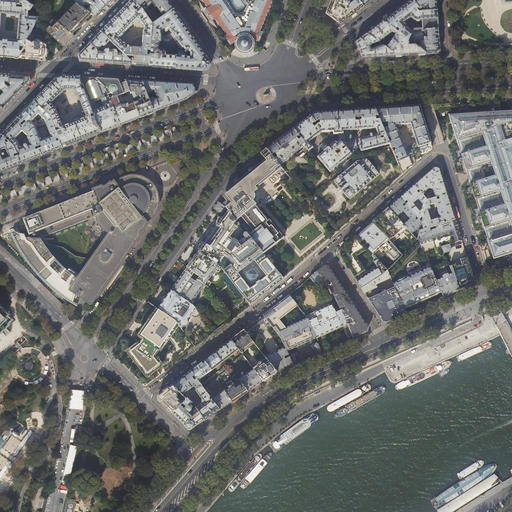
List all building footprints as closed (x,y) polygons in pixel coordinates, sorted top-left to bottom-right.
[(0,0),(0,55),(6,56),(19,57),(25,46),(25,38),(26,37),(30,33),(35,23),(39,16),(28,15),(28,9),(30,9),(34,4),(27,0),(0,0)] [(75,0),(76,1),(84,6),(87,2),(88,4),(89,2),(91,3),(87,8),(90,10),(92,12),(95,15),(100,9),(105,4),(101,0),(93,0),(94,0),(93,0),(75,0)] [(131,0),(124,8),(110,22),(101,32),(110,41),(121,52),(123,54),(129,47),(125,44),(125,43),(124,43),(119,39),(139,18),(140,18),(139,19),(139,20),(144,28),(144,31),(143,31),(143,37),(152,37),(153,25),(144,12),(131,0)] [(131,0),(144,12),(152,3),(156,8),(157,8),(158,9),(164,17),(174,10),(167,0),(131,0)] [(203,0),(206,3),(206,4),(208,7),(206,8),(208,12),(211,15),(213,19),(215,18),(217,21),(218,20),(227,34),(225,35),(231,43),(234,41),(235,41),(235,42),(235,43),(236,44),(236,46),(235,46),(236,47),(237,47),(237,48),(238,49),(239,50),(240,50),(242,51),(241,52),(243,52),(243,51),(244,51),(244,52),(246,51),(248,51),(249,50),(250,51),(251,51),(251,50),(251,49),(253,48),(253,47),(254,46),(254,45),(255,45),(255,44),(255,43),(255,41),(255,40),(254,39),(255,38),(259,40),(262,31),(260,30),(266,14),(271,0),(203,0)] [(330,0),(329,3),(326,12),(333,17),(340,23),(356,10),(364,5),(360,0),(330,0)] [(416,10),(418,8),(411,0),(395,12),(382,22),(408,40),(412,32),(409,31),(408,29),(403,23),(411,17),(411,18),(412,19),(413,20),(414,21),(416,21),(417,21),(419,21),(420,20),(422,20),(422,30),(424,30),(438,29),(437,20),(437,11),(426,12),(421,12),(420,13),(419,13),(418,12),(416,10)] [(411,0),(418,8),(420,10),(423,7),(424,9),(426,8),(426,12),(437,11),(436,0),(411,0)] [(85,19),(92,12),(90,10),(87,8),(84,6),(76,1),(73,5),(74,5),(71,8),(70,7),(64,14),(65,15),(62,17),(61,17),(57,21),(63,24),(72,33),(79,25),(80,26),(81,24),(86,20),(85,19)] [(176,36),(183,47),(194,39),(184,24),(174,10),(164,17),(153,25),(152,37),(151,40),(159,41),(159,40),(167,41),(169,41),(176,36)] [(72,33),(63,24),(57,21),(56,20),(55,20),(53,21),(51,23),(50,25),(49,25),(46,29),(64,46),(70,40),(75,35),(72,33)] [(374,28),(366,34),(378,42),(378,43),(389,35),(393,38),(386,48),(396,56),(396,57),(406,56),(425,55),(425,53),(408,40),(382,22),(374,28)] [(438,29),(424,30),(422,30),(413,31),(412,32),(408,40),(425,53),(425,55),(437,54),(439,51),(439,40),(438,29)] [(106,46),(110,41),(101,32),(97,36),(90,43),(97,51),(102,46),(102,47),(103,46),(104,46),(106,46)] [(42,37),(41,36),(41,35),(38,34),(36,33),(30,33),(26,37),(32,41),(34,39),(35,38),(36,38),(37,38),(38,39),(38,40),(41,40),(44,42),(44,40),(43,39),(42,37)] [(372,45),(378,42),(366,34),(361,38),(355,42),(361,59),(396,57),(396,56),(386,48),(382,46),(372,49),(371,49),(370,47),(371,46),(370,46),(372,45)] [(202,51),(194,39),(183,47),(176,36),(169,41),(167,41),(166,52),(166,55),(177,56),(176,68),(191,69),(202,70),(202,69),(206,70),(207,69),(208,68),(209,67),(210,65),(210,63),(209,62),(207,60),(208,59),(202,51)] [(33,58),(45,59),(45,56),(46,47),(46,44),(44,42),(41,40),(38,40),(38,39),(37,38),(36,38),(35,38),(34,39),(32,41),(26,37),(25,38),(25,46),(19,57),(33,58)] [(151,40),(152,37),(143,37),(142,46),(141,47),(141,48),(129,47),(123,54),(126,57),(133,57),(133,63),(135,65),(141,66),(150,66),(151,50),(151,47),(151,40)] [(166,52),(167,41),(159,40),(159,41),(151,40),(151,47),(153,47),(152,50),(151,50),(150,66),(163,67),(176,68),(177,56),(166,55),(166,52)] [(98,51),(97,51),(90,43),(78,56),(80,61),(88,62),(97,63),(98,52),(98,51)] [(104,52),(98,52),(97,63),(105,63),(113,64),(114,51),(108,50),(106,51),(105,51),(104,51),(104,52)] [(116,51),(114,51),(113,64),(122,64),(135,65),(133,63),(126,57),(123,54),(121,52),(121,53),(119,53),(119,52),(117,52),(117,51),(116,51)] [(0,71),(0,91),(3,88),(7,84),(9,83),(9,80),(10,72),(0,71)] [(18,73),(10,72),(9,80),(12,83),(10,86),(7,84),(3,88),(5,91),(4,92),(3,92),(0,94),(0,103),(5,108),(18,94),(32,79),(30,73),(18,73)] [(83,86),(80,77),(70,76),(64,76),(55,79),(45,89),(34,101),(42,108),(45,105),(47,107),(44,110),(50,116),(52,121),(55,129),(59,128),(60,130),(56,132),(62,148),(71,145),(92,136),(101,133),(95,117),(92,118),(91,116),(94,114),(85,90),(82,91),(80,86),(83,86)] [(92,78),(80,77),(83,86),(85,90),(94,114),(95,117),(101,133),(110,129),(120,125),(105,87),(96,78),(92,78)] [(120,84),(119,80),(116,80),(96,78),(105,87),(120,125),(130,121),(134,120),(140,118),(134,104),(134,103),(129,105),(128,104),(121,106),(117,96),(130,91),(126,82),(120,84)] [(125,80),(126,82),(130,91),(134,102),(138,101),(139,105),(138,105),(137,103),(134,104),(140,118),(147,115),(154,112),(149,99),(147,95),(142,81),(135,81),(125,80)] [(186,85),(142,81),(147,95),(153,93),(153,92),(155,92),(155,93),(157,99),(155,99),(154,98),(153,97),(149,99),(154,112),(164,108),(186,100),(195,94),(198,93),(197,89),(195,85),(191,85),(186,85)] [(44,110),(42,108),(34,101),(26,109),(17,118),(31,131),(35,128),(36,127),(31,122),(39,114),(44,120),(46,124),(52,121),(50,116),(44,110)] [(430,145),(430,144),(431,144),(428,135),(422,115),(419,105),(400,106),(385,108),(374,108),(378,118),(379,120),(381,123),(387,123),(387,125),(388,127),(383,129),(387,138),(390,137),(392,141),(389,142),(389,144),(391,149),(394,147),(396,151),(393,152),(402,173),(404,173),(403,171),(407,170),(406,168),(407,167),(412,165),(416,162),(415,160),(418,160),(419,159),(421,157),(420,154),(427,153),(426,152),(428,151),(430,150),(430,149),(431,148),(431,146),(430,145)] [(359,146),(360,151),(361,151),(362,151),(389,144),(389,142),(387,138),(383,129),(381,123),(379,120),(376,122),(376,119),(378,118),(374,108),(367,109),(358,109),(359,118),(361,118),(361,121),(359,121),(359,130),(376,129),(377,135),(372,136),(371,134),(369,135),(370,136),(358,139),(358,140),(359,140),(360,145),(359,145),(359,146)] [(348,110),(337,111),(337,120),(340,120),(340,123),(337,123),(338,134),(343,134),(343,131),(359,130),(359,121),(355,122),(355,119),(359,118),(358,109),(348,110)] [(315,112),(310,116),(315,123),(317,121),(319,121),(319,124),(317,125),(322,132),(333,132),(333,135),(338,134),(337,123),(334,123),(334,120),(337,120),(337,111),(327,111),(315,112)] [(511,111),(501,112),(449,116),(450,119),(468,176),(494,258),(511,252),(511,111)] [(312,125),(315,123),(310,116),(302,122),(293,129),(298,135),(300,134),(302,137),(301,139),(307,146),(305,148),(309,151),(313,148),(309,142),(322,132),(317,125),(314,128),(312,125)] [(27,135),(31,131),(17,118),(10,125),(1,135),(6,139),(8,137),(10,139),(8,141),(13,146),(18,142),(15,139),(17,137),(18,138),(21,135),(20,134),(22,131),(27,135)] [(55,129),(52,121),(46,124),(51,137),(41,140),(36,127),(35,128),(31,131),(42,156),(52,152),(62,148),(56,132),(55,129)] [(298,137),(298,135),(293,129),(287,133),(274,143),(266,149),(280,166),(302,147),(304,149),(305,148),(307,146),(301,139),(301,138),(298,140),(297,139),(298,137)] [(42,156),(31,131),(27,135),(31,145),(28,146),(28,145),(27,145),(27,144),(24,145),(24,146),(24,147),(21,148),(19,143),(21,142),(20,140),(18,142),(13,146),(21,164),(31,160),(42,156)] [(343,136),(343,134),(338,134),(338,139),(339,141),(344,146),(346,148),(351,154),(353,156),(359,155),(354,138),(354,140),(353,140),(352,141),(350,142),(349,142),(347,142),(345,141),(345,140),(344,139),(343,137),(343,136)] [(6,143),(5,142),(7,140),(6,139),(1,135),(0,135),(0,172),(11,168),(21,164),(13,146),(8,141),(6,143)] [(341,149),(344,146),(339,141),(337,143),(336,142),(337,142),(336,142),(335,142),(334,142),(328,147),(326,145),(321,149),(323,151),(323,152),(317,157),(329,172),(351,154),(346,148),(343,150),(341,149)] [(282,168),(280,166),(266,149),(260,154),(265,160),(257,166),(268,179),(282,168)] [(345,194),(349,199),(353,196),(354,196),(355,195),(374,178),(374,179),(375,178),(379,174),(374,168),(375,168),(368,161),(366,159),(365,159),(357,161),(334,181),(338,186),(338,187),(339,187),(344,193),(343,193),(344,194),(344,193),(344,194),(345,194)] [(268,179),(257,166),(253,169),(246,175),(257,188),(268,179)] [(424,176),(414,184),(422,194),(429,188),(433,189),(435,197),(436,197),(438,196),(447,194),(443,181),(439,168),(435,167),(424,176)] [(273,183),(286,172),(282,168),(269,179),(273,183)] [(267,221),(255,206),(256,205),(253,201),(254,199),(255,198),(255,197),(255,195),(254,194),(254,193),(258,190),(256,188),(257,188),(246,175),(226,191),(225,193),(224,194),(224,195),(224,197),(224,199),(225,199),(226,201),(224,202),(221,205),(225,207),(226,208),(228,211),(263,254),(284,238),(269,220),(267,221)] [(35,236),(34,233),(40,230),(43,237),(91,218),(89,213),(90,213),(90,211),(92,210),(95,217),(96,216),(97,217),(98,220),(98,222),(99,223),(101,227),(102,228),(106,230),(109,232),(110,233),(80,276),(74,272),(73,275),(63,267),(58,261),(55,258),(52,255),(49,251),(46,245),(45,244),(37,244),(26,240),(26,241),(25,242),(24,239),(16,236),(12,234),(15,241),(18,247),(24,256),(29,264),(33,268),(37,272),(41,277),(44,279),(51,285),(61,293),(61,292),(74,301),(78,295),(90,304),(91,303),(92,304),(140,236),(139,235),(139,234),(139,233),(140,232),(139,232),(145,227),(147,224),(146,223),(148,221),(150,219),(152,217),(156,213),(157,210),(158,208),(158,203),(158,200),(158,198),(158,196),(157,193),(156,190),(155,188),(154,186),(152,184),(150,182),(148,181),(146,179),(144,178),(139,176),(136,176),(134,176),(132,176),(129,176),(128,176),(126,177),(122,179),(118,181),(115,183),(114,182),(111,184),(110,183),(104,188),(104,187),(103,188),(102,188),(102,187),(101,187),(93,190),(94,192),(38,214),(24,219),(30,234),(32,233),(34,236),(35,236)] [(414,184),(408,190),(399,198),(418,218),(420,221),(422,223),(427,201),(422,194),(414,184)] [(443,220),(446,219),(446,222),(448,222),(455,219),(451,206),(447,194),(438,196),(439,199),(437,200),(436,197),(435,197),(428,200),(427,201),(422,223),(421,223),(424,229),(440,224),(444,223),(443,220)] [(390,209),(397,217),(403,212),(409,219),(403,224),(404,225),(412,234),(420,227),(421,223),(422,223),(420,221),(418,222),(417,222),(418,218),(399,198),(395,201),(388,208),(390,209)] [(221,205),(218,202),(214,208),(222,214),(226,208),(225,207),(221,205)] [(390,209),(382,215),(382,214),(381,215),(378,218),(379,219),(374,223),(388,239),(404,225),(403,224),(397,217),(390,209)] [(198,252),(209,259),(211,260),(215,264),(216,263),(214,261),(218,256),(219,257),(223,257),(224,256),(228,258),(232,264),(224,270),(245,298),(251,306),(257,300),(262,296),(275,286),(275,287),(282,282),(282,281),(284,279),(263,254),(228,211),(223,217),(222,217),(221,219),(217,224),(218,224),(216,226),(217,226),(211,234),(204,243),(203,244),(199,250),(198,252)] [(458,229),(455,219),(448,222),(449,224),(441,227),(440,224),(424,229),(420,231),(417,239),(419,244),(419,243),(432,239),(435,249),(441,247),(450,244),(462,240),(458,229)] [(389,240),(388,239),(374,223),(372,221),(365,228),(357,236),(362,242),(363,241),(364,241),(365,242),(364,244),(373,255),(381,248),(386,254),(388,257),(389,255),(394,261),(393,262),(394,264),(396,262),(402,255),(391,242),(389,244),(387,242),(389,240)] [(362,242),(357,236),(349,243),(340,251),(339,254),(346,265),(354,277),(365,270),(357,258),(358,257),(357,256),(366,250),(377,268),(357,281),(359,285),(361,288),(387,271),(373,255),(364,244),(361,246),(360,244),(362,242)] [(441,247),(444,253),(449,252),(451,248),(450,244),(441,247)] [(207,261),(209,259),(198,252),(192,260),(185,271),(192,276),(193,274),(195,275),(196,275),(197,276),(197,277),(198,278),(197,280),(208,287),(211,283),(208,280),(215,270),(218,273),(222,268),(215,264),(211,260),(209,263),(207,261)] [(450,269),(452,274),(456,273),(456,275),(453,276),(459,289),(471,283),(474,278),(467,257),(460,259),(460,261),(455,263),(455,264),(449,266),(450,269)] [(316,271),(324,280),(325,281),(334,295),(339,307),(340,308),(343,306),(345,309),(341,311),(346,323),(349,322),(348,319),(350,317),(351,317),(353,321),(352,321),(353,322),(347,325),(353,337),(360,334),(362,333),(362,334),(367,331),(368,327),(365,322),(355,306),(328,265),(324,264),(316,271)] [(393,283),(395,287),(405,309),(408,307),(409,307),(410,307),(411,307),(411,306),(415,304),(416,304),(417,304),(416,304),(417,304),(417,303),(427,298),(429,297),(430,297),(435,295),(437,294),(441,292),(436,281),(432,271),(429,266),(429,267),(405,278),(404,278),(404,279),(399,281),(398,281),(394,283),(393,283)] [(453,276),(452,274),(450,269),(447,271),(448,273),(441,276),(442,278),(436,281),(441,292),(443,296),(446,295),(459,289),(453,276)] [(197,280),(192,276),(185,271),(179,280),(171,291),(195,307),(209,288),(208,287),(197,280)] [(318,286),(324,280),(316,271),(310,277),(318,286)] [(391,278),(387,271),(361,288),(364,293),(377,287),(376,285),(391,278)] [(208,287),(209,288),(226,311),(233,319),(242,313),(251,306),(245,298),(244,299),(243,297),(242,297),(241,296),(240,297),(239,298),(239,299),(239,300),(240,302),(239,303),(237,301),(236,301),(234,301),(233,301),(233,302),(232,303),(232,304),(232,305),(233,307),(232,308),(230,306),(229,306),(228,306),(227,306),(227,307),(226,306),(226,307),(211,288),(213,287),(211,285),(208,287)] [(405,309),(395,287),(368,300),(376,311),(383,321),(386,322),(396,318),(407,313),(405,309)] [(209,325),(195,307),(171,291),(165,299),(158,309),(176,321),(194,345),(196,348),(205,341),(215,333),(209,325)] [(287,351),(316,338),(316,337),(307,318),(294,324),(287,314),(291,311),(298,306),(290,295),(284,299),(271,309),(263,315),(271,326),(281,339),(285,347),(287,351)] [(307,318),(316,337),(347,324),(346,323),(341,311),(340,308),(339,307),(335,309),(332,304),(333,304),(332,304),(331,304),(313,312),(312,310),(304,313),(307,317),(307,318)] [(145,328),(139,337),(142,339),(139,343),(129,351),(147,376),(161,365),(163,368),(179,356),(194,345),(176,321),(158,309),(145,328)] [(224,326),(233,319),(226,311),(225,311),(222,310),(221,310),(218,311),(217,311),(214,313),(213,314),(212,315),(210,317),(209,320),(208,322),(209,325),(215,333),(224,326)] [(270,327),(271,326),(263,315),(255,321),(244,330),(251,339),(254,336),(252,332),(255,329),(256,330),(256,329),(259,327),(260,327),(260,326),(263,324),(266,327),(268,325),(270,327)] [(254,343),(251,339),(244,330),(238,334),(231,340),(238,350),(242,354),(243,354),(242,352),(254,343)] [(48,368),(48,365),(48,364),(47,362),(47,360),(46,358),(45,356),(44,354),(42,353),(40,351),(38,350),(35,349),(31,348),(28,347),(26,348),(23,348),(22,348),(21,348),(20,347),(19,346),(26,340),(27,341),(23,336),(15,343),(16,345),(7,353),(10,357),(11,358),(11,360),(10,361),(10,364),(9,367),(10,371),(10,373),(11,375),(12,377),(13,378),(16,381),(19,383),(21,384),(23,385),(26,386),(28,386),(30,386),(32,385),(35,385),(37,384),(38,383),(41,382),(42,380),(44,379),(45,376),(47,374),(48,370),(48,368)] [(238,350),(231,340),(222,346),(214,352),(222,362),(238,350)] [(323,351),(318,341),(313,344),(317,354),(323,351)] [(284,356),(288,355),(287,351),(285,347),(283,348),(281,349),(281,350),(278,351),(278,350),(277,351),(278,351),(272,354),(271,354),(269,355),(268,355),(266,356),(265,357),(266,359),(277,372),(284,369),(293,365),(289,357),(285,359),(284,356)] [(210,356),(204,360),(211,371),(222,362),(214,352),(210,356)] [(298,362),(294,353),(289,355),(289,357),(293,365),(297,363),(298,362)] [(251,366),(242,354),(236,359),(245,370),(251,366)] [(253,369),(263,382),(270,377),(277,372),(266,359),(261,363),(260,362),(259,362),(257,364),(258,365),(253,369)] [(198,381),(211,371),(204,360),(198,365),(190,371),(198,381)] [(238,379),(239,380),(248,392),(255,386),(263,382),(253,369),(244,375),(243,374),(242,375),(242,376),(238,379)] [(201,384),(198,381),(190,371),(181,378),(172,385),(180,393),(182,395),(188,391),(192,388),(194,386),(196,389),(201,385),(201,384)] [(201,384),(201,385),(210,397),(215,403),(220,410),(225,406),(231,402),(224,391),(226,389),(215,374),(201,384)] [(228,388),(226,389),(224,391),(231,402),(232,402),(239,397),(248,392),(239,380),(233,385),(233,384),(228,387),(228,388)] [(178,394),(180,393),(172,385),(167,389),(158,395),(157,399),(167,408),(172,414),(181,405),(182,404),(184,402),(183,401),(182,402),(181,402),(178,398),(178,397),(178,396),(179,395),(178,394)] [(210,397),(201,385),(196,389),(196,390),(196,391),(203,400),(202,403),(195,408),(196,409),(204,420),(212,415),(220,410),(215,403),(213,405),(208,399),(210,397)] [(187,399),(184,402),(182,404),(184,405),(182,407),(181,405),(172,414),(181,422),(189,430),(196,426),(204,420),(196,409),(193,412),(192,410),(192,409),(192,408),(192,407),(191,406),(190,407),(189,406),(192,404),(193,403),(192,403),(188,398),(187,399)] [(67,500),(65,499),(62,511),(72,511),(75,501),(75,500),(74,500),(72,499),(70,499),(69,499),(67,500)]
